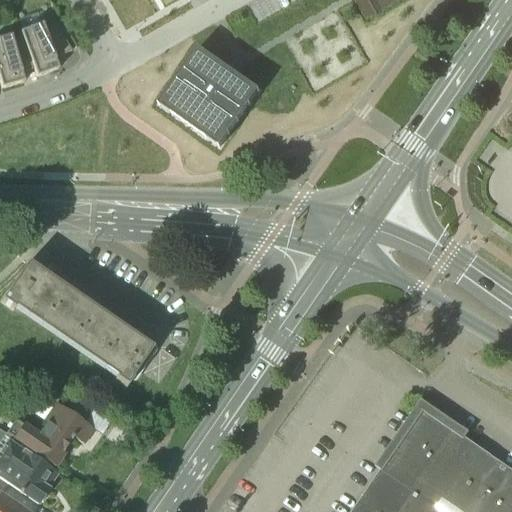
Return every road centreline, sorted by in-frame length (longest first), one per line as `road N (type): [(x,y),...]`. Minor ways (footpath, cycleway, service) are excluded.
road 1 (secondary): [(363,223),(511,9)]
road 2 (tertiary): [(363,223),(267,201),(109,203)]
road 3 (tertiary): [(294,325),(162,511)]
road 4 (tertiary): [(148,216),(158,232),(260,252),(281,272),(294,325)]
road 5 (tertiary): [(148,216),(340,257)]
road 6 (secondary): [(340,257),(511,346)]
road 7 (secondary): [(511,304),(442,259),(363,223)]
road 8 (residential): [(104,51),(122,57),(224,0)]
road 9 (residential): [(0,110),(85,78),(100,68),(104,51)]
